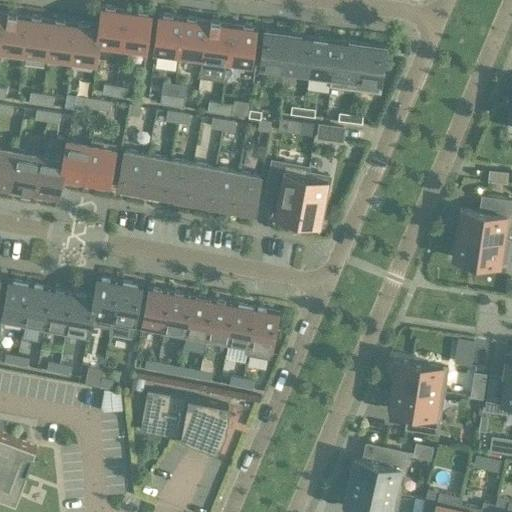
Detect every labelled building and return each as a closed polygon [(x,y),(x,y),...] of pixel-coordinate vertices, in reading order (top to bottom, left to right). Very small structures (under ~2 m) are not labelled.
[(101,4),(99,24),(100,24),(97,42),(98,42),(121,46),(126,8),(101,4)] [(126,8),(121,46),(145,49),(151,11),(126,8)] [(5,11),(0,45),(0,48),(23,52),(28,14),(5,11)] [(153,55),(178,58),(184,16),(159,12),(153,55)] [(47,55),(52,18),(28,14),(23,52),(47,55)] [(202,61),(208,19),(184,16),(178,58),(202,61)] [(52,18),(47,55),(71,59),(76,21),(52,18)] [(226,64),(231,22),(208,19),(202,61),(226,64)] [(76,21),(71,59),(95,62),(98,42),(97,42),(100,24),(99,24),(76,21)] [(231,22),(226,64),(250,68),(256,25),(231,22)] [(283,74),(289,31),(264,28),(259,65),(283,69),(282,73),(283,74)] [(289,31),(283,74),(307,77),(313,34),(289,31)] [(313,34),(307,77),(330,80),(329,85),(330,85),(337,37),(313,34)] [(330,85),(354,88),(360,41),(337,37),(330,85)] [(354,88),(380,92),(381,90),(379,90),(385,45),(387,46),(387,44),(360,41),(354,88)] [(115,84),(104,82),(102,92),(114,94),(115,84)] [(115,84),(114,94),(126,96),(128,86),(115,84)] [(40,102),(42,92),(30,90),(28,100),(40,102)] [(42,92),(40,102),(52,104),(54,94),(42,92)] [(173,94),(161,92),(159,102),(172,104),(173,94)] [(86,106),(87,96),(75,94),(74,104),(86,106)] [(173,94),(172,104),(183,105),(185,95),(173,94)] [(98,108),(99,98),(87,96),(86,106),(98,108)] [(99,98),(98,108),(110,110),(111,100),(99,98)] [(220,101),(208,99),(207,109),(219,111),(220,101)] [(220,101),(219,111),(231,113),(232,103),(220,101)] [(1,102),(0,105),(0,112),(11,114),(13,104),(1,102)] [(139,114),(141,105),(129,103),(127,112),(139,114)] [(302,114),(303,106),(291,105),(290,113),(302,114)] [(303,106),(302,114),(314,116),(315,108),(303,106)] [(47,119),(48,110),(36,108),(35,118),(47,119)] [(260,118),(261,110),(249,108),(248,116),(260,118)] [(179,111),(167,109),(165,118),(177,120),(179,111)] [(48,110),(47,119),(59,121),(60,112),(48,110)] [(177,120),(189,122),(191,113),(179,111),(177,120)] [(351,113),(339,111),(338,119),(350,121),(351,113)] [(363,114),(351,113),(350,121),(361,122),(363,114)] [(224,118),(212,116),(210,126),(222,127),(224,118)] [(222,127),(234,129),(236,120),(224,118),(222,127)] [(259,118),(257,127),(269,129),(271,120),(259,118)] [(302,120),(300,133),(315,135),(316,122),(302,120)] [(343,126),(319,123),(318,135),(321,136),(341,139),(343,126)] [(92,138),(91,138),(90,142),(66,138),(63,157),(64,158),(60,175),(61,176),(84,180),(92,138)] [(116,142),(92,138),(84,180),(108,184),(116,142)] [(0,184),(9,186),(16,149),(0,145),(0,184)] [(148,152),(124,148),(117,186),(140,191),(148,152)] [(16,149),(9,186),(33,190),(40,153),(16,149)] [(170,157),(148,152),(140,191),(163,195),(170,157)] [(57,195),(59,187),(61,176),(60,175),(64,158),(63,157),(40,153),(33,190),(57,195)] [(192,161),(170,157),(163,195),(185,199),(192,161)] [(274,214),(297,219),(306,171),(307,171),(308,166),(272,159),(266,188),(279,190),(274,214)] [(215,165),(192,161),(185,199),(208,203),(215,165)] [(237,170),(215,165),(208,203),(230,208),(237,170)] [(488,168),(487,180),(507,182),(508,170),(488,168)] [(230,208),(253,212),(261,174),(237,170),(230,208)] [(330,175),(307,171),(306,171),(297,219),(321,223),(330,175)] [(460,207),(456,231),(507,239),(508,238),(511,216),(511,198),(487,195),(485,210),(460,207)] [(511,241),(511,238),(508,238),(507,239),(456,231),(452,256),(508,264),(511,241)] [(94,294),(95,294),(89,323),(90,323),(110,327),(119,279),(97,275),(94,294)] [(31,282),(9,278),(1,316),(23,320),(31,282)] [(141,283),(119,279),(110,327),(111,327),(112,322),(134,325),(141,283)] [(31,282),(23,320),(22,325),(44,329),(52,286),(31,282)] [(141,328),(163,332),(171,289),(149,285),(141,328)] [(73,290),(52,286),(44,329),(66,333),(67,329),(66,328),(73,290)] [(192,293),(171,289),(163,332),(184,336),(192,293)] [(94,294),(73,290),(66,328),(67,329),(88,333),(90,323),(89,323),(95,294),(94,294)] [(186,331),(206,335),(214,297),(192,293),(184,336),(185,336),(186,331)] [(226,339),(228,339),(235,301),(214,297),(206,335),(226,339)] [(235,301),(228,339),(226,339),(225,344),(247,348),(248,348),(256,305),(235,301)] [(256,305),(248,348),(247,348),(246,353),(269,357),(278,309),(256,305)] [(453,335),(450,360),(467,362),(470,337),(453,335)] [(4,360),(15,362),(17,353),(5,351),(4,360)] [(17,353),(15,362),(27,364),(29,355),(17,353)] [(144,366),(156,369),(158,360),(146,357),(144,366)] [(511,357),(506,357),(502,379),(490,377),(485,408),(511,411),(511,357)] [(396,358),(392,382),(444,390),(447,366),(396,358)] [(46,368),(58,370),(60,361),(48,359),(46,368)] [(158,360),(156,369),(168,371),(169,362),(158,360)] [(60,361),(58,370),(70,373),(72,364),(60,361)] [(85,381),(99,383),(102,368),(88,365),(85,381)] [(186,375),(198,377),(200,368),(188,366),(186,375)] [(200,368),(198,377),(210,379),(212,370),(200,368)] [(486,373),(474,371),(471,394),(482,396),(486,373)] [(229,383),(241,385),(242,376),(231,374),(229,383)] [(112,387),(113,378),(101,376),(100,385),(112,387)] [(254,378),(242,376),(241,385),(253,387),(254,378)] [(392,382),(389,407),(413,411),(411,427),(437,432),(444,390),(392,382)] [(147,387),(139,428),(180,436),(217,451),(226,430),(225,430),(227,421),(229,421),(228,403),(147,387)] [(101,390),(101,404),(120,405),(121,391),(101,390)] [(487,416),(480,415),(479,429),(485,430),(487,416)] [(36,445),(0,431),(0,493),(16,499),(36,445)] [(412,452),(428,455),(430,444),(414,440),(412,452)] [(354,456),(349,480),(399,492),(409,451),(382,445),(379,462),(354,456)] [(349,480),(343,505),(350,506),(373,511),(372,511),(394,511),(399,492),(349,480)] [(456,511),(459,502),(460,502),(461,495),(427,487),(421,511),(423,511),(456,511)] [(511,511),(511,500),(508,499),(509,497),(497,494),(495,502),(494,502),(492,511),(511,511)] [(492,511),(494,502),(482,499),(481,507),(460,502),(459,502),(456,511),(492,511)]
